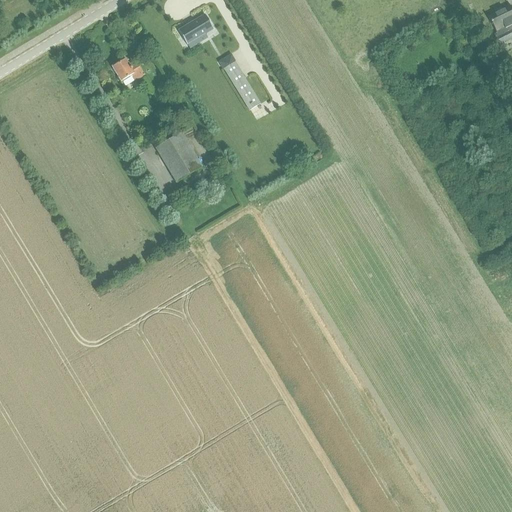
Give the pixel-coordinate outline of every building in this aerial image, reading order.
[(511,8),(511,5),(489,16),(497,32),(504,28),(506,32),(496,37),(499,43),(511,36),(511,8)] [(186,26),(179,30),(188,45),(195,41),(197,45),(206,40),(203,36),(213,30),(204,15),(186,26)] [(118,61),(112,64),(113,66),(112,67),(121,82),(127,78),(128,78),(132,76),(134,80),(144,74),(136,61),(129,66),(125,59),(119,62),(118,61)] [(234,63),(223,70),(249,111),(260,104),(234,63)] [(176,183),(202,167),(182,133),(156,148),(176,183)]
